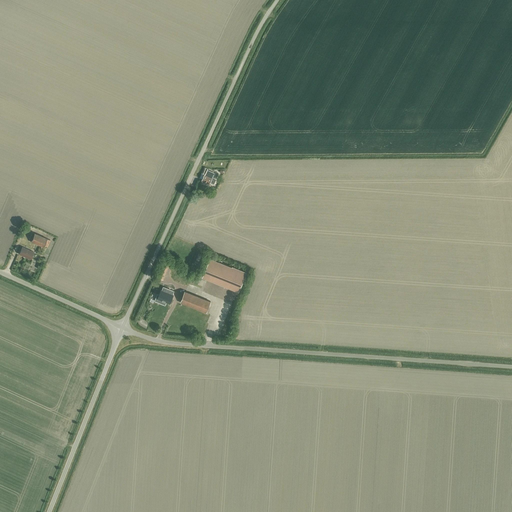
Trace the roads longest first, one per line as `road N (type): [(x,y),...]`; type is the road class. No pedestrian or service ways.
road 1 (unclassified): [(511,367),(163,341),(121,328)]
road 2 (unclassified): [(121,328),(276,0)]
road 3 (unclassified): [(51,511),(121,328)]
road 4 (unclassified): [(121,328),(0,271)]
